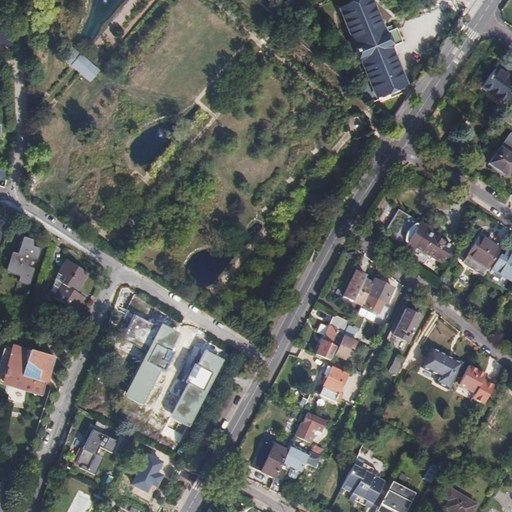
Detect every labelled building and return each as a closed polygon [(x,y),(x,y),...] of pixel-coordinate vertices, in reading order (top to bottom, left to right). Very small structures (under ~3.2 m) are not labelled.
[(363,0),(339,10),(376,95),(405,83),(368,0),(363,0)] [(0,49),(1,46),(11,49),(14,33),(0,29),(0,49)] [(70,62),(91,80),(100,69),(78,52),(70,62)] [(510,77),(497,68),(480,91),(502,107),(511,92),(511,74),(510,77)] [(388,112),(390,113),(391,113),(392,112),(393,111),(394,109),(394,108),(393,106),(392,105),(390,105),(389,105),(387,106),(386,107),(386,108),(386,110),(387,111),(388,112)] [(511,116),(507,113),(503,119),(511,124),(511,116)] [(489,163),(506,175),(511,167),(511,133),(510,132),(502,144),(511,150),(510,154),(500,148),(489,163)] [(405,248),(420,223),(419,223),(417,226),(406,244),(404,247),(405,248)] [(438,234),(420,223),(405,248),(413,253),(415,250),(441,266),(452,248),(436,238),(438,234)] [(406,244),(417,226),(415,225),(412,226),(410,229),(408,231),(406,234),(405,238),(404,242),(404,243),(406,244)] [(466,255),(488,269),(500,249),(479,236),(466,255)] [(15,257),(12,258),(10,259),(9,260),(8,261),(7,263),(7,266),(8,267),(9,269),(9,270),(9,271),(10,272),(20,274),(19,281),(18,282),(19,283),(19,284),(28,286),(29,286),(30,285),(30,284),(34,270),(34,269),(33,269),(29,267),(30,263),(34,264),(35,263),(36,263),(39,250),(39,249),(38,248),(30,246),(31,241),(30,240),(23,238),(21,238),(20,238),(20,239),(15,257)] [(496,272),(511,281),(511,253),(507,251),(496,272)] [(53,297),(74,311),(83,297),(76,292),(88,273),(67,260),(58,274),(65,278),(53,297)] [(355,304),(366,281),(362,279),(363,276),(355,272),(342,298),(355,304)] [(371,284),(366,281),(355,304),(360,307),(362,304),(365,306),(364,308),(378,314),(383,303),(385,304),(392,289),(373,280),(371,284)] [(393,305),(401,289),(395,286),(388,303),(393,305)] [(393,334),(407,341),(419,317),(405,310),(393,334)] [(126,318),(113,313),(108,326),(122,330),(126,318)] [(347,322),(333,316),(326,331),(319,328),(315,337),(322,340),(315,355),(328,361),(347,322)] [(345,334),(356,336),(358,327),(346,325),(345,334)] [(349,348),(351,349),(352,349),(356,341),(344,335),(334,356),(343,360),(347,353),(349,348)] [(172,393),(189,403),(202,378),(195,374),(208,350),(188,339),(173,368),(182,373),(172,393)] [(417,342),(409,358),(419,363),(428,348),(417,342)] [(55,357),(17,348),(15,357),(11,354),(4,350),(0,365),(0,385),(3,386),(12,388),(44,396),(48,380),(49,376),(50,376),(50,375),(51,375),(55,357)] [(433,384),(446,390),(460,364),(451,359),(450,362),(441,357),(442,355),(429,348),(419,368),(436,377),(433,384)] [(397,376),(405,360),(397,356),(389,372),(397,376)] [(348,371),(337,365),(334,370),(346,376),(348,371)] [(483,375),(468,366),(457,386),(474,394),(471,399),(482,404),(492,386),(481,380),(483,375)] [(346,376),(334,370),(328,367),(324,375),(327,376),(318,395),(333,403),(346,376)] [(491,427),(511,438),(511,415),(501,409),(491,427)] [(305,414),(295,437),(303,441),(309,444),(316,429),(318,430),(317,434),(319,435),(324,422),(305,414)] [(98,420),(93,429),(101,434),(107,425),(98,420)] [(88,437),(71,428),(63,449),(77,457),(75,461),(80,464),(79,467),(93,475),(100,462),(100,457),(95,454),(98,447),(111,454),(117,442),(101,434),(93,429),(88,437)] [(276,474),(274,477),(284,482),(283,484),(290,487),(291,485),(293,486),(298,475),(308,480),(314,467),(319,456),(311,453),(310,452),(290,443),(287,451),(285,454),(276,474)] [(260,471),(274,477),(276,474),(285,454),(287,451),(272,444),(260,471)] [(429,484),(438,468),(420,458),(417,462),(406,456),(400,468),(429,484)] [(352,466),(340,489),(358,499),(357,502),(369,508),(370,505),(378,509),(390,486),(383,482),(382,484),(373,479),(375,475),(364,469),(363,472),(352,466)] [(378,509),(377,511),(378,511),(403,511),(412,496),(391,484),(390,486),(378,509)] [(447,488),(441,499),(448,502),(444,510),(446,511),(471,511),(476,505),(447,488)]
